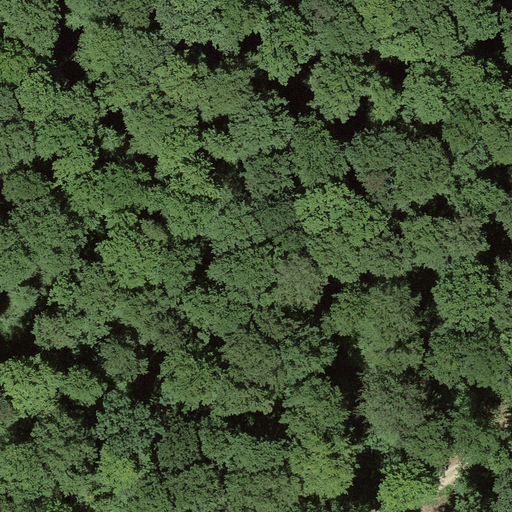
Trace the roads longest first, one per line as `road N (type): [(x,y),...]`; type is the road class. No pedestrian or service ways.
road 1 (track): [(511,343),(343,421),(179,511)]
road 2 (track): [(394,511),(511,426)]
